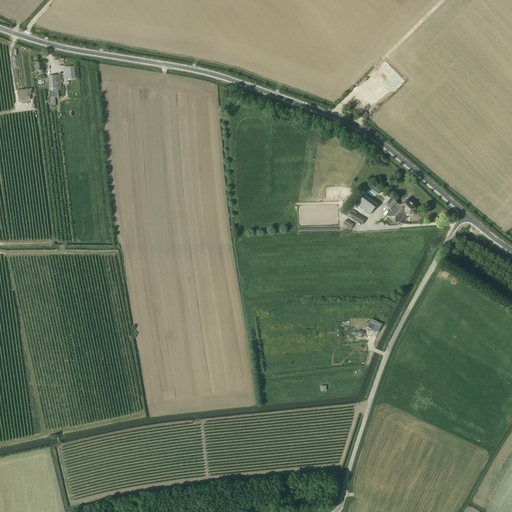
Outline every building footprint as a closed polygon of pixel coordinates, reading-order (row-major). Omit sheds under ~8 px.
[(35,63),(36,71),(40,71),(40,74),(44,73),(44,69),(42,69),(41,63),(35,63)] [(74,66),(65,67),(64,68),(66,80),(75,79),(74,66)] [(60,75),(48,76),(49,91),(49,97),(50,106),(55,106),(55,98),(59,98),(58,91),(62,90),(61,83),(63,83),(63,80),(61,80),(60,75)] [(369,100),(373,105),(379,100),(380,102),(383,99),(378,93),(369,100)] [(378,201),(381,197),(367,189),(364,193),(378,201)] [(364,195),(357,205),(370,215),(378,205),(364,195)] [(406,200),(400,206),(392,198),(386,204),(391,210),(389,213),(389,214),(388,217),(396,224),(398,222),(400,223),(401,222),(407,216),(408,216),(409,215),(415,209),(406,200)] [(362,225),(365,219),(350,211),(348,216),(362,225)] [(354,224),(346,220),(343,224),(351,228),(354,224)] [(371,314),(367,323),(378,327),(382,319),(371,314)] [(363,329),(361,334),(358,332),(356,336),(361,338),(362,334),(373,339),(378,328),(372,325),(369,332),(363,329)]
